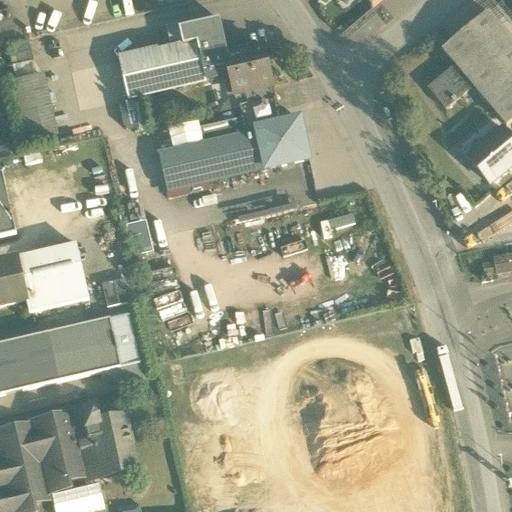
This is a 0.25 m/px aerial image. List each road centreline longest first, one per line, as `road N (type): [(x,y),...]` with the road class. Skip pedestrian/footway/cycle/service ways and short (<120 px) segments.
road 1 (residential): [(488,511),(418,248),(338,86)]
road 2 (residential): [(338,86),(442,0)]
